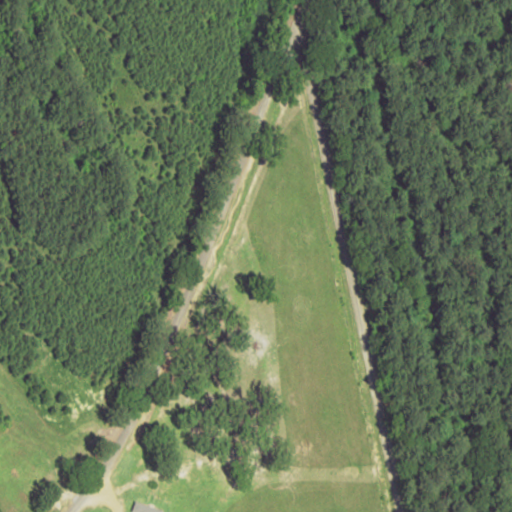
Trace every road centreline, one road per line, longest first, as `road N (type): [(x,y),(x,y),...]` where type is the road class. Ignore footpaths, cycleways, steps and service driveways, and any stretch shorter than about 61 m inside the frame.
road 1 (residential): [(62,511),(99,472),(205,249),(307,0)]
road 2 (residential): [(413,511),(413,457),(297,22)]
